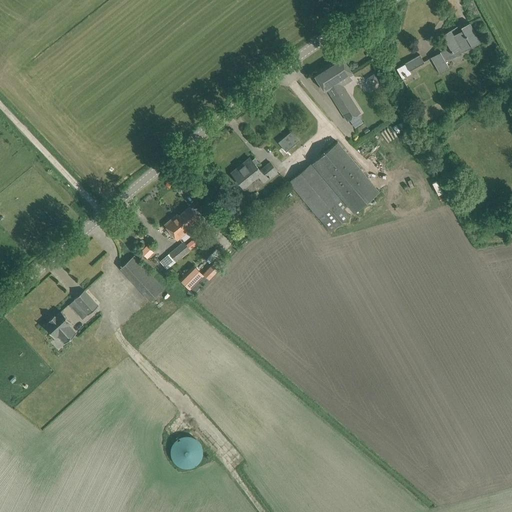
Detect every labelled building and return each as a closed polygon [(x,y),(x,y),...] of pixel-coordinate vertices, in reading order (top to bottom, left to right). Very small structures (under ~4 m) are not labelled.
[(472,47),(479,40),(470,22),(461,27),(464,32),(455,37),(451,30),(461,25),(461,24),(442,35),(450,49),(441,54),(440,52),(431,57),(439,73),(449,67),(445,60),(462,54),(461,52),(472,47)] [(405,63),(406,63),(397,68),(402,78),(411,73),(409,70),(424,62),(420,55),(405,63)] [(343,85),(352,80),(349,74),(352,72),(341,56),(314,74),(325,91),(327,90),(340,80),(343,85)] [(369,84),(376,82),(374,74),(367,76),(369,84)] [(361,112),(343,85),(340,80),(327,90),(347,121),(361,112)] [(293,129),(279,140),(288,150),(301,139),(293,129)] [(354,213),(380,191),(338,141),(290,181),(331,231),(350,215),(345,208),(348,206),(354,213)] [(265,181),(278,171),(270,162),(260,170),(250,157),(232,172),(244,188),(246,186),(245,184),(258,173),(265,181)] [(188,232),(194,238),(198,243),(199,242),(196,239),(200,235),(193,227),(193,228),(192,227),(201,219),(190,206),(179,215),(191,230),(188,232)] [(178,240),(188,232),(191,230),(179,215),(178,214),(165,224),(178,240)] [(194,238),(186,244),(184,242),(170,253),(177,262),(191,250),(190,249),(198,243),(194,238)] [(145,245),(139,252),(146,258),(153,251),(145,245)] [(117,267),(148,301),(163,287),(132,254),(117,267)] [(213,262),(204,269),(210,276),(219,268),(213,262)] [(194,265),(180,279),(194,293),(208,279),(194,265)] [(75,299),(89,315),(99,306),(84,290),(75,299)] [(71,322),(61,311),(55,316),(54,315),(49,319),(50,321),(45,326),(55,337),(58,335),(65,343),(76,333),(69,325),(71,322)] [(184,468),(189,468),(194,466),(197,464),(201,459),(202,455),(203,451),(202,447),(201,443),(199,441),(196,438),(192,436),(189,435),(185,436),(181,436),(178,438),(174,442),(172,446),(171,450),(170,454),(172,458),(175,462),(177,465),(179,466),(184,468)]
